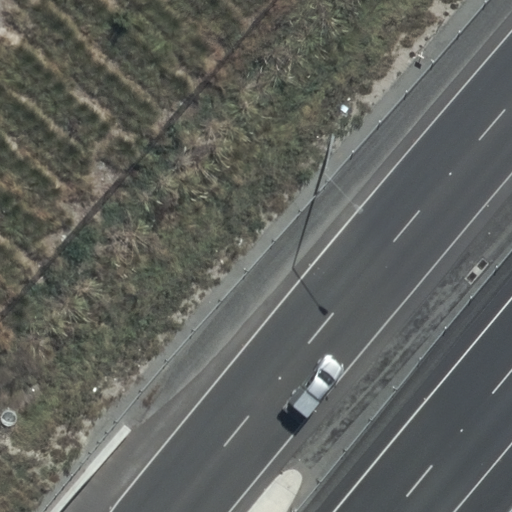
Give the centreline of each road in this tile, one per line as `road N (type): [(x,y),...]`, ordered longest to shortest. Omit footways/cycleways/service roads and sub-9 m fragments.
road 1 (motorway): [(168,511),(511,101)]
road 2 (motorway): [(511,367),(392,511)]
